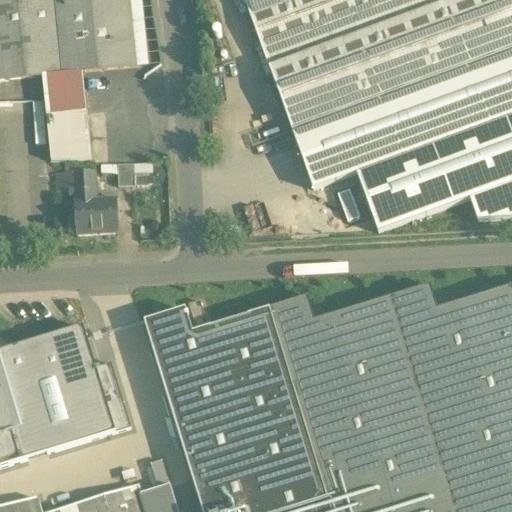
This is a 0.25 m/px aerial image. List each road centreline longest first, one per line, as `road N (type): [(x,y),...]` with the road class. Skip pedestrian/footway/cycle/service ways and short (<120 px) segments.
road 1 (residential): [(194,271),(511,254)]
road 2 (residential): [(168,0),(187,134),(194,271)]
road 3 (residential): [(0,282),(194,271)]
